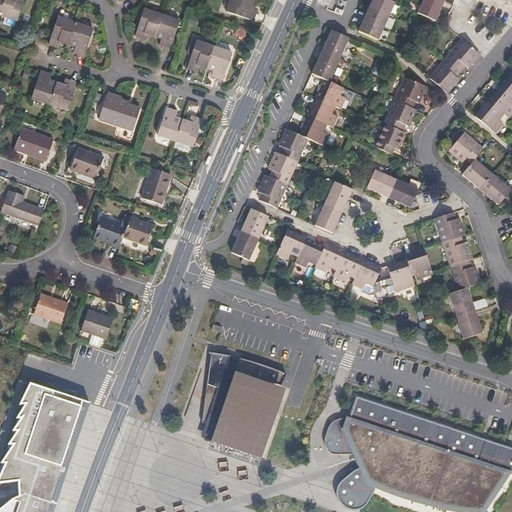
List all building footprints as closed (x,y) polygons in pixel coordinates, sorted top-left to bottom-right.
[(0,0),(0,14),(17,21),(23,0),(0,0)] [(250,8),(252,1),(252,0),(229,0),(225,12),(251,20),(255,9),(250,8)] [(388,17),(393,4),(385,0),(371,0),(369,8),(388,17)] [(434,22),(443,0),(423,0),(417,14),(434,22)] [(171,47),(179,21),(140,8),(136,21),(139,22),(136,35),(146,39),(147,33),(161,37),(159,44),(171,47)] [(388,17),(369,8),(363,20),(382,29),(388,17)] [(84,56),(93,29),(75,24),(57,18),(48,44),(60,48),(62,42),(68,44),(74,46),(73,52),(84,56)] [(377,42),(382,29),(363,20),(357,33),(377,42)] [(338,59),(348,38),(331,30),(321,51),(338,59)] [(468,69),(480,55),(461,40),(446,60),(459,72),(464,66),(468,69)] [(222,80),(231,52),(195,41),(187,68),(198,72),(199,66),(213,71),(211,76),(222,80)] [(329,82),(338,59),(321,51),(311,74),(323,79),(329,82)] [(455,77),(459,72),(446,60),(429,79),(446,94),(459,80),(455,77)] [(511,69),(509,73),(511,75),(503,84),(511,91),(511,69)] [(68,110),(73,94),(76,84),(66,80),(64,86),(50,82),(51,76),(40,72),(32,98),(68,110)] [(419,103),(426,86),(405,78),(395,100),(412,108),(415,102),(419,103)] [(339,95),(342,88),(329,82),(323,79),(320,87),(322,88),(317,98),(334,106),(340,109),(344,98),(339,95)] [(511,101),(511,102),(511,101),(511,91),(503,84),(501,82),(495,89),(497,90),(489,99),(504,111),(509,116),(511,111),(511,101)] [(139,111),(140,107),(127,104),(119,101),(120,98),(106,94),(99,118),(133,130),(139,111)] [(331,114),(334,106),(317,98),(315,97),(311,106),(313,107),(309,117),(326,125),(332,127),(336,116),(331,114)] [(499,118),(504,111),(489,99),(488,98),(482,104),(484,106),(477,115),(496,131),(504,122),(499,118)] [(408,126),(416,109),(412,108),(395,100),(385,124),(402,131),(405,125),(408,126)] [(193,147),(201,123),(201,120),(191,116),(189,122),(175,117),(176,111),(166,108),(157,135),(193,147)] [(323,133),(326,125),(309,117),(307,116),(303,125),(305,126),(301,136),(306,138),(324,146),(328,135),(323,133)] [(399,149),(406,133),(402,131),(385,124),(375,147),(392,154),(395,148),(399,149)] [(14,150),(30,155),(46,161),(54,139),(21,128),(14,150)] [(296,161),(306,138),(301,136),(286,129),(279,145),(282,146),(279,154),(296,161)] [(476,158),(484,148),(464,131),(450,149),(463,161),(466,157),(472,162),(476,158)] [(95,180),(104,157),(79,148),(71,170),(95,180)] [(286,185),(296,161),(279,154),(276,152),(269,168),(272,169),(269,177),(286,185)] [(493,174),(476,158),(472,162),(463,173),(480,189),(493,174)] [(160,206),(171,176),(151,169),(140,199),(160,206)] [(388,197),(396,180),(375,171),(367,188),(388,197)] [(499,204),(511,189),(493,174),(480,189),(499,204)] [(276,208),(286,185),(269,177),(266,176),(258,191),(262,193),(259,200),(276,208)] [(342,211),(352,188),(334,180),(324,203),(342,211)] [(410,207),(416,196),(418,190),(396,180),(388,197),(410,207)] [(38,226),(43,211),(21,203),(24,196),(9,190),(0,213),(38,226)] [(333,233),(342,211),(324,203),(314,225),(333,233)] [(259,239),(269,218),(251,209),(241,231),(259,239)] [(465,235),(459,218),(455,219),(453,212),(436,218),(444,242),(461,236),(465,235)] [(122,239),(127,226),(101,217),(94,238),(110,245),(110,247),(117,250),(122,239)] [(145,248),(152,227),(129,219),(127,226),(122,239),(145,248)] [(248,265),(259,239),(241,231),(231,252),(243,258),(242,262),(248,265)] [(298,256),(305,240),(306,238),(298,234),(297,236),(286,231),(276,254),(287,259),(290,253),(298,256)] [(473,259),(467,242),(463,243),(461,236),(444,242),(452,266),(469,260),(473,259)] [(316,265),(325,246),(317,242),(316,244),(305,240),(298,256),(295,262),(306,267),(309,262),(316,265)] [(336,270),(344,253),(345,251),(337,247),(336,249),(326,244),(325,246),(316,265),(315,267),(326,272),(329,267),(336,270)] [(433,275),(425,252),(414,255),(413,253),(405,255),(407,262),(412,275),(419,273),(421,279),(433,275)] [(355,278),(362,261),(363,259),(355,255),(355,257),(344,253),(336,270),(334,276),(344,281),(347,275),(355,278)] [(481,283),(475,266),(471,267),(469,260),(452,266),(460,290),(468,287),(481,283)] [(375,291),(374,287),(382,267),(373,264),(373,266),(362,261),(355,278),(352,284),(363,289),(362,291),(371,294),(375,291)] [(415,286),(412,275),(407,262),(396,266),(395,263),(387,266),(396,293),(415,286)] [(488,306),(486,299),(473,303),(468,287),(460,290),(450,293),(457,316),(475,310),(488,306)] [(61,324),(68,304),(41,295),(34,314),(61,324)] [(483,333),(475,310),(457,316),(465,339),(483,333)] [(106,340),(113,320),(88,312),(81,331),(93,335),(89,344),(101,348),(103,339),(106,340)] [(221,332),(222,327),(214,324),(212,330),(221,332)] [(213,434),(212,439),(211,442),(208,449),(258,467),(260,460),(277,413),(274,412),(278,399),(270,397),(274,387),(272,387),(273,383),(281,385),(286,374),(261,364),(240,358),(238,362),(229,360),(231,356),(211,352),(202,422),(206,424),(204,430),(213,434)] [(0,511),(52,511),(88,403),(28,383),(18,405),(24,404),(15,419),(20,418),(11,431),(16,431),(7,445),(12,445),(0,464),(4,464),(0,472),(0,483),(17,482),(18,496),(16,498),(14,499),(11,499),(0,507),(0,511)] [(511,447),(480,437),(398,409),(356,396),(349,420),(346,418),(339,418),(334,421),(329,428),(326,436),(325,442),(328,451),(337,453),(357,453),(357,456),(354,457),(358,466),(361,464),(363,467),(358,468),(354,470),(344,479),(339,484),(337,490),(337,494),(339,499),(344,505),(349,507),(355,509),(361,507),(365,505),(367,502),(373,492),(376,483),(385,488),(403,495),(422,500),(447,506),(480,511),(507,471),(511,472),(511,447)]
